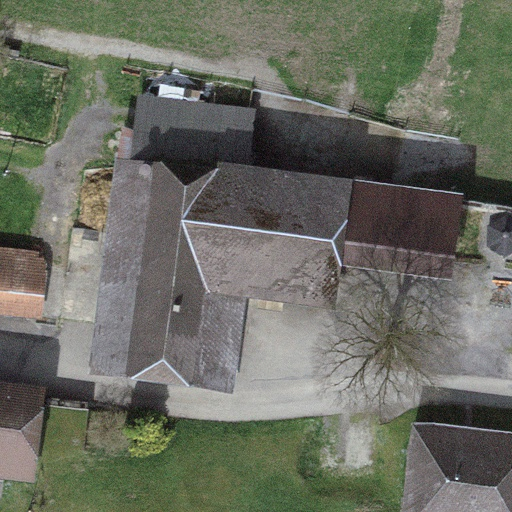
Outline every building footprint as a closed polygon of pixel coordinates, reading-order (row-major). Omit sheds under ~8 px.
[(264,297),(327,305),(340,198),(235,186),(239,156),(139,144),(113,366),(212,378),(223,287),(264,292),(264,297)] [(0,265),(0,308),(35,312),(40,270),(0,265)] [(0,469),(24,472),(24,469),(32,401),(0,397),(0,469)] [(87,408),(32,401),(24,469),(79,475),(87,408)] [(500,511),(505,456),(423,449),(418,511),(500,511)]
